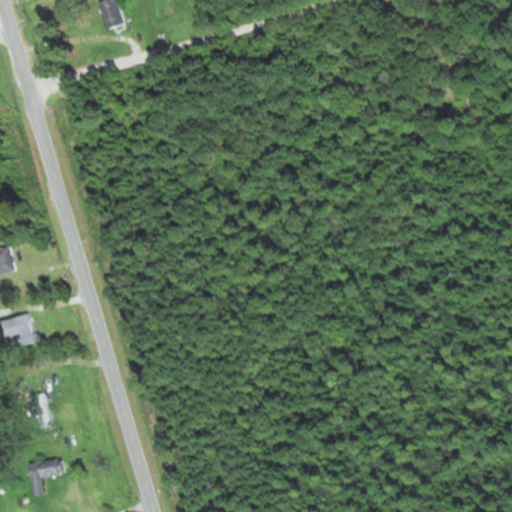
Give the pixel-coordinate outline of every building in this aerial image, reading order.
[(122,23),(114,0),(100,0),(97,1),(105,28),(122,23)] [(0,247),(0,273),(14,270),(8,245),(0,247)] [(0,336),(10,335),(12,345),(32,341),(27,314),(0,319),(0,336)] [(49,426),(41,393),(30,395),(38,428),(49,426)] [(27,463),(31,496),(43,494),(40,477),(62,475),(60,459),(27,463)]
